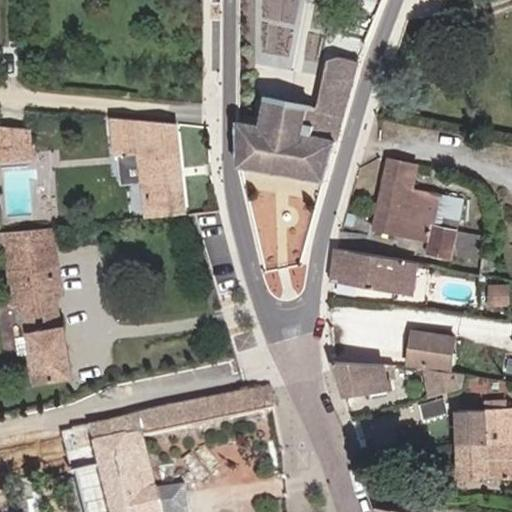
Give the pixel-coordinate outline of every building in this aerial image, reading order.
[(326,181),(358,61),(339,56),(329,60),(321,107),(271,98),(263,125),(239,121),(241,169),(326,181)] [(174,127),(111,120),(114,156),(137,154),(140,184),(143,218),(183,214),(174,127)] [(27,130),(0,128),(0,159),(29,158),(27,130)] [(137,154),(114,156),(118,185),(140,184),(137,154)] [(419,167),(388,160),(374,230),(429,243),(427,255),(451,261),(457,232),(440,228),(443,218),(458,221),(463,199),(414,188),(419,167)] [(7,261),(0,261),(0,288),(8,288),(10,308),(17,307),(30,384),(66,378),(53,299),(61,297),(51,241),(50,237),(48,236),(48,235),(47,235),(45,233),(5,240),(7,261)] [(417,264),(337,248),(331,282),(332,282),(412,297),(417,264)] [(480,275),(486,276),(487,271),(493,272),(495,263),(483,260),(480,275)] [(430,297),(434,270),(417,268),(413,295),(430,297)] [(496,296),(511,298),(511,281),(492,277),(490,290),(497,291),(496,296)] [(436,339),(414,336),(409,365),(450,370),(455,339),(436,336),(436,339)] [(335,362),(346,399),(392,390),(391,379),(387,380),(384,367),(335,362)] [(462,377),(428,372),(431,396),(460,388),(462,377)] [(162,511),(156,489),(144,437),(275,410),(271,388),(131,418),(137,435),(97,444),(98,448),(113,511),(162,511)] [(511,444),(511,409),(507,410),(507,403),(486,403),(486,410),(459,411),(460,447),(511,444)] [(98,447),(93,426),(77,430),(74,430),(78,451),(98,447)] [(511,445),(460,447),(461,481),(511,479),(511,445)] [(186,484),(157,490),(162,511),(188,511),(192,511),(186,484)]
